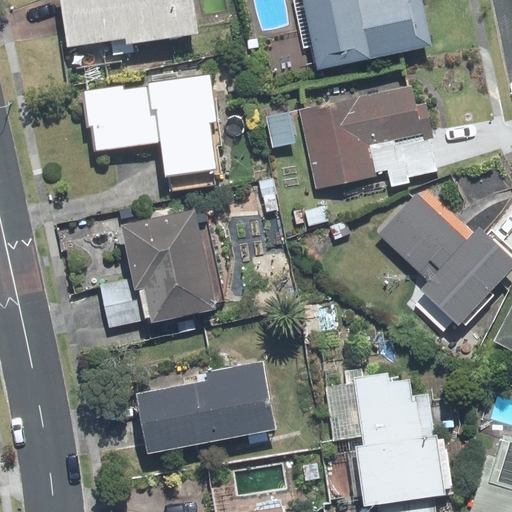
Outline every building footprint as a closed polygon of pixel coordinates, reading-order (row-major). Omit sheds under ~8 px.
[(165,0),(55,0),(63,52),(121,43),(122,50),(185,41),(181,8),(167,10),(165,0)] [(346,0),(297,0),(312,72),(418,51),(407,0),(389,0),(349,8),(346,0)] [(200,82),(83,97),(91,157),(157,149),(161,180),(205,174),(199,126),(206,125),(200,82)] [(406,97),(302,117),(309,156),(316,190),(368,180),(362,146),(413,136),(406,97)] [(261,121),(268,151),(292,146),(285,116),(261,121)] [(505,267),(475,239),(465,251),(418,206),(383,242),(430,287),(421,296),(451,324),(505,267)] [(218,308),(202,225),(122,240),(131,284),(106,289),(113,328),(218,308)] [(511,306),(493,343),(511,352),(511,306)] [(260,373),(134,400),(146,459),(273,433),(260,373)] [(382,382),(345,387),(352,435),(361,434),(364,456),(356,457),(364,511),(376,510),(376,511),(428,511),(427,503),(437,501),(422,403),(407,405),(404,389),(384,392),(382,382)] [(511,511),(511,443),(505,442),(498,463),(488,460),(472,511),(511,511)]
